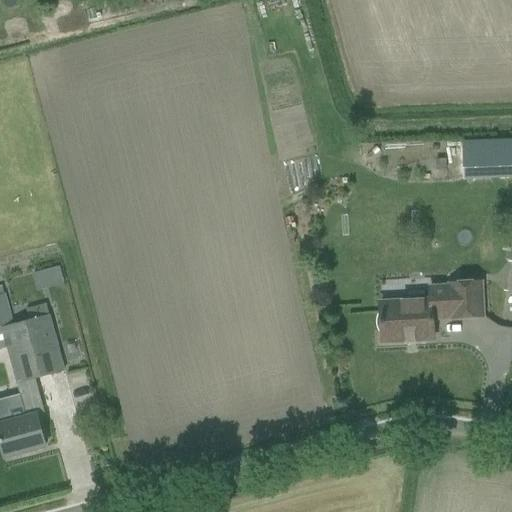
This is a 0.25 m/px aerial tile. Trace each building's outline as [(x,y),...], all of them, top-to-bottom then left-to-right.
[(511,140),(462,142),(463,180),(511,178),(511,140)] [(39,289),(66,284),(62,266),(35,272),(39,289)] [(380,304),(382,342),(434,339),(433,315),(452,313),(452,318),(482,317),(481,282),(463,283),(463,287),(430,288),(431,301),(380,304)] [(0,320),(0,349),(7,348),(17,383),(19,383),(35,378),(64,371),(50,316),(49,317),(46,304),(26,309),(29,322),(21,324),(13,326),(2,329),(0,320)] [(22,401),(0,407),(0,439),(5,458),(46,447),(45,444),(47,443),(49,441),(47,433),(44,431),(41,432),(37,415),(45,413),(35,378),(19,383),(22,394),(20,394),(22,401)]
